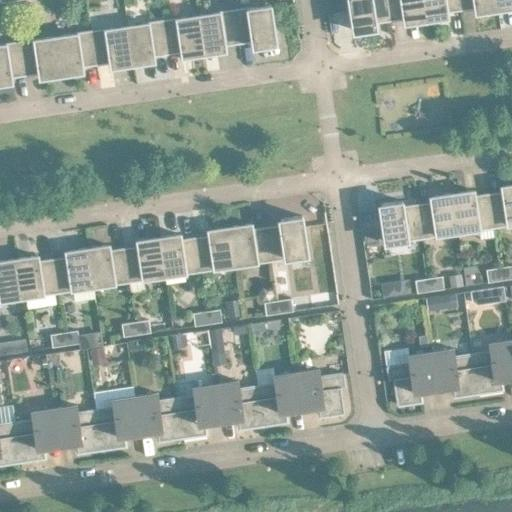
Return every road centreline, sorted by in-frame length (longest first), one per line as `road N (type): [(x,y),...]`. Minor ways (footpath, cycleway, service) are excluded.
road 1 (residential): [(0,485),(369,431)]
road 2 (residential): [(334,178),(0,222)]
road 3 (residential): [(0,112),(317,64)]
road 4 (residential): [(369,431),(334,178)]
road 5 (residential): [(317,64),(511,35)]
road 6 (residential): [(511,150),(334,178)]
road 7 (residential): [(369,431),(511,410)]
